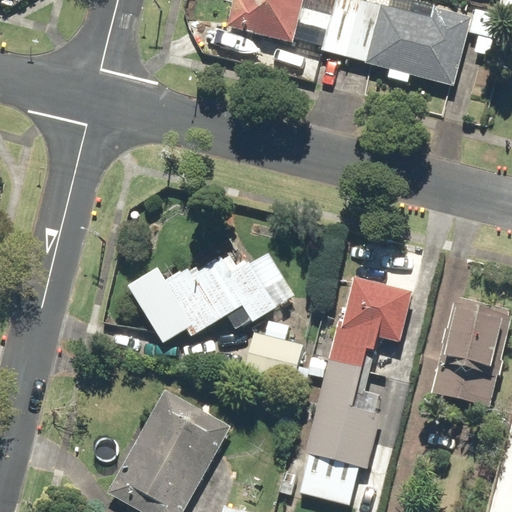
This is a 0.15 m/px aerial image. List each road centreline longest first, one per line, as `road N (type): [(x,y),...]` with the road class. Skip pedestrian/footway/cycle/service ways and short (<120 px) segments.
road 1 (residential): [(92,100),(511,204)]
road 2 (residential): [(92,100),(0,486)]
